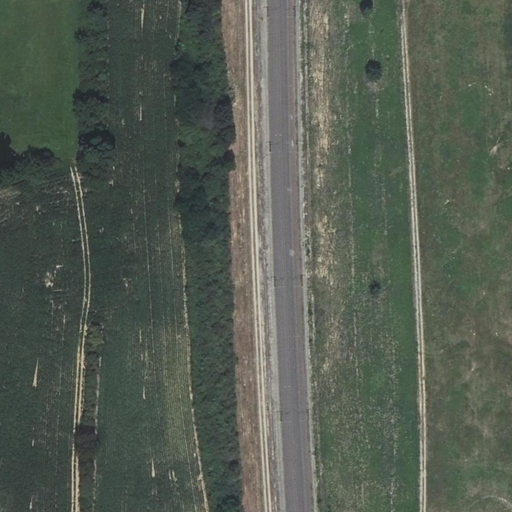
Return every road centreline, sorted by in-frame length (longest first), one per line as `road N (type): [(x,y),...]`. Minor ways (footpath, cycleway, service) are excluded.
road 1 (track): [(269,511),(247,0)]
road 2 (track): [(402,0),(422,511)]
